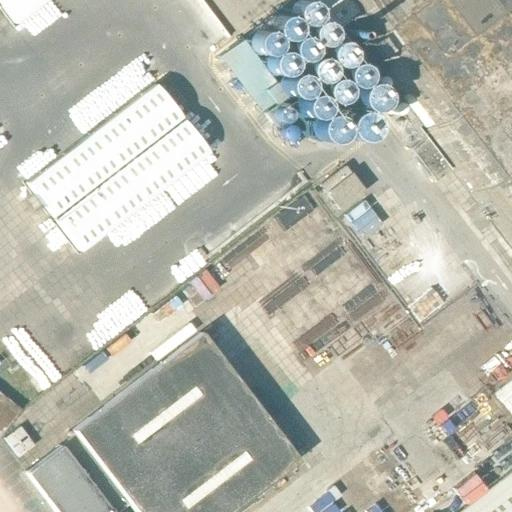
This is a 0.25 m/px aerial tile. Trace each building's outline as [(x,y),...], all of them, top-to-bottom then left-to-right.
[(0,0),(0,6),(13,24),(43,0),(0,0)] [(511,0),(319,0),(373,69),(374,68),(397,97),(395,99),(404,111),(400,114),(408,124),(416,118),(415,117),(420,113),(426,122),(418,128),(511,251),(511,0)] [(338,109),(301,112),(303,135),(318,134),(317,126),(332,125),(333,135),(355,133),(352,106),(349,106),(348,96),(355,96),(353,81),(348,82),(349,91),(342,92),(342,97),(337,97),(338,109)] [(152,84),(25,183),(77,250),(204,152),(152,84)] [(341,167),(317,186),(337,210),(360,192),(341,167)] [(57,446),(23,472),(22,473),(51,511),(115,511),(125,504),(131,511),(227,511),(240,502),(295,461),(275,435),(238,387),(197,332),(69,429),(81,446),(66,457),(57,446)] [(0,395),(0,432),(18,409),(0,395)] [(511,511),(511,467),(459,508),(454,511),(511,511)] [(429,511),(412,488),(380,511),(429,511)]
